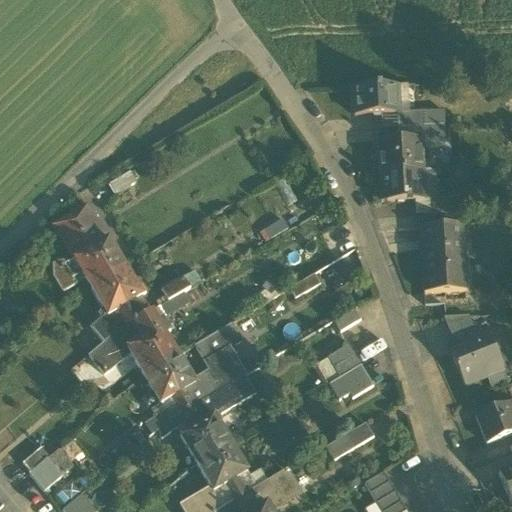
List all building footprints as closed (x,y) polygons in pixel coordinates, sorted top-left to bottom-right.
[(354,90),(355,118),(380,117),(398,116),(397,88),(354,90)] [(407,88),(397,88),(398,116),(409,116),(407,88)] [(399,131),(413,130),(447,128),(446,114),(409,116),(398,116),(399,131)] [(398,116),(380,117),(381,132),(398,131),(399,131),(398,116)] [(448,140),(447,128),(413,130),(413,141),(422,140),(422,141),(442,140),(448,140)] [(399,131),(398,131),(393,142),(413,141),(413,130),(399,131)] [(376,143),(378,175),(424,173),(423,152),(422,141),(422,140),(413,141),(393,142),(376,143)] [(422,141),(423,152),(442,151),(442,140),(422,141)] [(435,172),(424,173),(425,202),(432,202),(437,202),(435,172)] [(425,202),(424,173),(378,175),(380,206),(414,204),(425,203),(425,202)] [(129,175),(109,187),(115,197),(136,185),(129,175)] [(432,202),(433,217),(458,215),(457,200),(437,202),(432,202)] [(425,203),(414,204),(415,218),(433,217),(432,202),(425,202),(425,203)] [(70,218),(91,253),(108,243),(87,208),(70,218)] [(421,218),(421,230),(445,229),(445,217),(421,218)] [(73,262),(74,263),(91,253),(70,218),(53,229),(73,262)] [(282,221),(263,232),(270,244),(289,233),(282,221)] [(420,230),(423,298),(465,296),(464,280),(458,280),(457,255),(463,254),(462,229),(445,229),(421,230),(420,230)] [(124,271),(108,243),(91,253),(107,281),(124,271)] [(107,281),(91,253),(74,263),(84,281),(90,291),(107,281)] [(76,285),(84,281),(74,263),(73,262),(69,264),(58,265),(58,270),(54,270),(54,280),(63,295),(77,286),(76,285)] [(141,299),(124,271),(107,281),(124,309),(132,304),(141,299)] [(183,280),(190,292),(202,285),(195,273),(183,280)] [(289,293),(295,303),(320,288),(314,278),(289,293)] [(160,291),(168,304),(183,295),(190,292),(183,280),(182,279),(160,291)] [(124,309),(107,281),(90,291),(106,318),(107,319),(116,314),(124,309)] [(190,306),(183,295),(168,304),(159,310),(166,320),(190,306)] [(124,309),(133,325),(142,320),(132,304),(124,309)] [(116,314),(126,330),(133,325),(124,309),(116,314)] [(90,331),(103,346),(114,336),(126,330),(116,314),(107,319),(106,318),(90,331)] [(335,325),(340,334),(358,323),(352,314),(348,317),(335,325)] [(150,315),(142,320),(151,336),(160,331),(150,315)] [(151,336),(142,320),(133,325),(143,341),(151,336)] [(442,321),(447,334),(467,325),(465,320),(442,321)] [(143,341),(133,325),(126,330),(135,346),(143,341)] [(473,338),(467,325),(447,334),(452,346),(456,344),(473,338)] [(185,392),(195,408),(244,379),(232,359),(229,361),(229,360),(227,360),(224,354),(239,345),(229,328),(194,349),(210,374),(192,385),(193,387),(185,392)] [(135,346),(126,330),(114,336),(103,346),(88,359),(103,378),(130,356),(127,351),(135,346)] [(143,341),(160,369),(177,359),(160,331),(151,336),(143,341)] [(462,390),(485,381),(482,374),(498,368),(484,333),(473,338),(456,344),(461,354),(448,360),(455,377),(456,376),(462,390)] [(130,356),(143,379),(160,369),(143,341),(135,346),(127,351),(130,356)] [(339,380),(340,381),(360,369),(348,348),(327,361),(328,361),(339,380)] [(177,397),(185,392),(193,387),(192,385),(177,359),(160,369),(177,397)] [(328,387),(339,380),(328,361),(317,368),(328,387)] [(503,380),(498,368),(482,374),(485,381),(487,387),(503,380)] [(177,397),(160,369),(143,379),(160,407),(169,402),(177,397)] [(373,390),(360,369),(340,381),(339,381),(349,398),(352,402),(373,390)] [(255,398),(244,379),(195,408),(204,424),(213,419),(215,422),(255,398)] [(329,388),(339,404),(349,398),(339,381),(329,388)] [(185,392),(177,397),(187,413),(195,408),(185,392)] [(315,396),(296,407),(306,423),(325,411),(315,396)] [(179,418),(187,413),(177,397),(169,402),(173,409),(179,418)] [(478,415),(488,443),(511,433),(511,398),(477,412),(478,415)] [(150,413),(154,421),(173,409),(169,402),(160,407),(150,413)] [(195,408),(187,413),(196,429),(204,424),(195,408)] [(168,424),(179,418),(173,409),(154,421),(143,427),(152,438),(153,437),(168,424)] [(188,434),(196,429),(187,413),(179,418),(183,426),(188,434)] [(168,424),(153,437),(159,444),(183,426),(179,418),(168,424)] [(196,429),(213,457),(230,447),(215,422),(213,419),(204,424),(196,429)] [(365,427),(347,438),(355,451),(374,441),(365,427)] [(179,439),(196,467),(213,457),(196,429),(188,434),(179,439)] [(132,454),(140,448),(131,438),(118,449),(127,459),(132,454)] [(334,464),(355,451),(347,438),(326,450),(334,464)] [(146,442),(140,448),(132,454),(139,463),(153,451),(146,442)] [(71,444),(60,453),(70,466),(82,456),(71,444)] [(246,475),(230,447),(213,457),(230,485),(238,480),(246,475)] [(22,466),(30,475),(48,460),(40,451),(22,466)] [(58,452),(47,462),(61,480),(73,470),(70,466),(60,453),(58,452)] [(196,467),(210,490),(213,495),(222,490),(230,485),(213,457),(196,467)] [(29,477),(43,494),(61,480),(47,462),(29,477)] [(511,471),(500,476),(511,506),(511,471)] [(249,479),(256,491),(267,484),(259,472),(249,479)] [(248,496),(257,511),(266,507),(268,511),(273,511),(299,497),(285,473),(267,484),(256,491),(247,496),(248,496)] [(249,479),(246,475),(238,480),(247,496),(256,491),(249,479)] [(378,511),(404,511),(383,476),(364,487),(375,506),(378,511)] [(230,485),(239,501),(248,496),(247,496),(238,480),(230,485)] [(222,490),(231,506),(239,501),(230,485),(222,490)] [(220,511),(231,506),(222,490),(213,495),(210,490),(179,508),(181,511),(220,511)] [(257,511),(248,496),(239,501),(246,511),(257,511)] [(63,511),(93,511),(81,497),(63,511)] [(246,511),(239,501),(231,506),(234,511),(246,511)]
